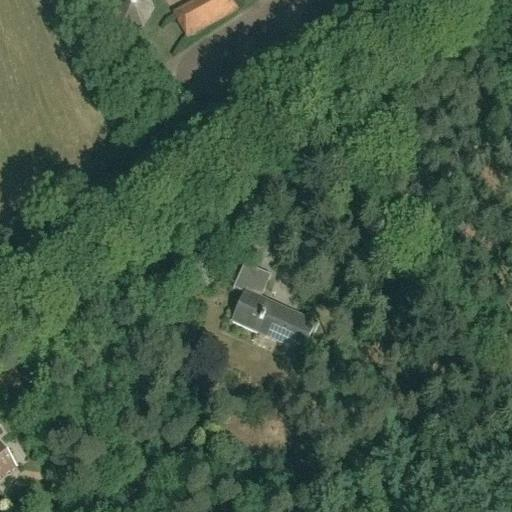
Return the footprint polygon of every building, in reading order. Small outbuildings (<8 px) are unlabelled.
[(141,30),(153,9),(146,0),(115,0),(112,5),(117,26),(141,30)] [(231,0),(198,0),(173,14),(186,37),(237,9),(231,0)] [(233,289),(245,294),(232,323),(302,354),(315,325),(260,300),(271,277),(244,265),(233,289)] [(0,478),(14,469),(0,446),(0,478)] [(306,495),(313,509),(325,503),(317,489),(306,495)]
